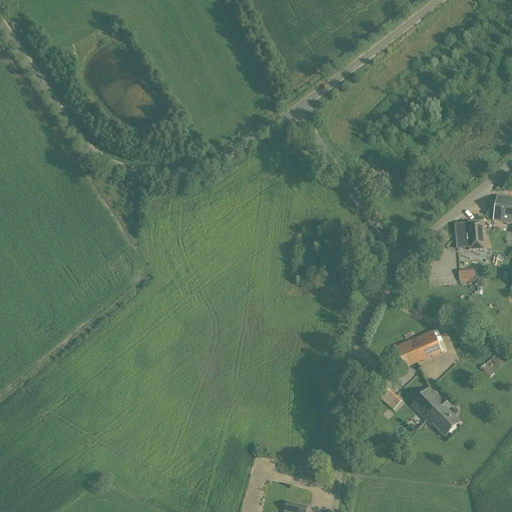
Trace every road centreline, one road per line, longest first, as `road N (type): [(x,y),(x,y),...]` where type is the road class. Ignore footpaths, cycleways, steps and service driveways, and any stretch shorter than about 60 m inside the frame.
road 1 (unclassified): [(0,23),(87,152),(126,172),(174,175),(205,166),(295,108)]
road 2 (unclassified): [(333,511),(353,340),(398,260)]
road 3 (unclassified): [(398,260),(295,108)]
road 4 (unclassified): [(295,108),(436,0)]
road 5 (unclassified): [(398,260),(511,165)]
